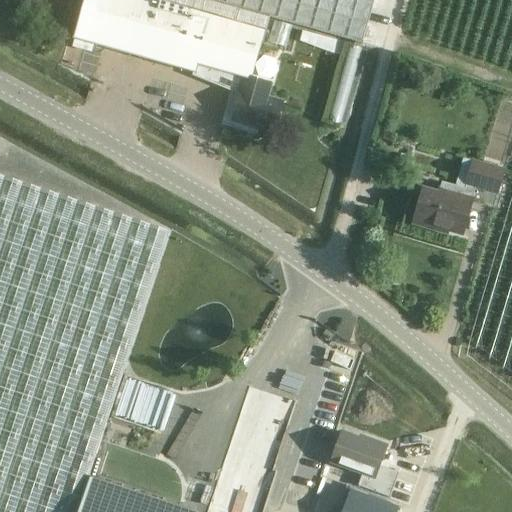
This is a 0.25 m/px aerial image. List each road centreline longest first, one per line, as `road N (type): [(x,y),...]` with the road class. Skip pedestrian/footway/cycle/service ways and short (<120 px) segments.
road 1 (tertiary): [(325,276),(182,177),(0,75)]
road 2 (unclassified): [(325,276),(403,0)]
road 3 (tertiary): [(511,431),(325,276)]
road 4 (unknown): [(416,511),(464,391)]
